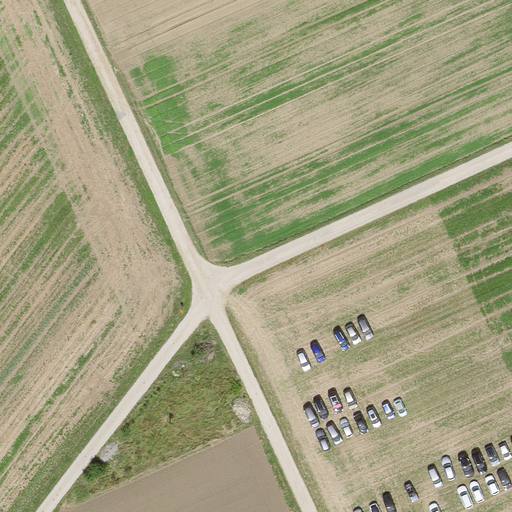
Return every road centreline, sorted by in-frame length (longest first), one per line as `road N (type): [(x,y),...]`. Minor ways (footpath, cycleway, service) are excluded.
road 1 (track): [(43,511),(202,296),(240,271),(511,147)]
road 2 (track): [(304,511),(67,0)]
